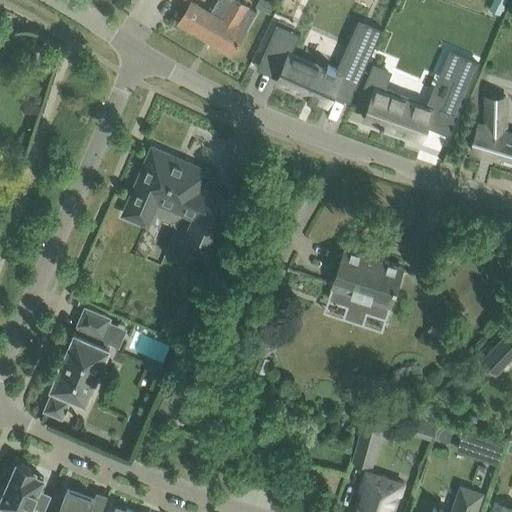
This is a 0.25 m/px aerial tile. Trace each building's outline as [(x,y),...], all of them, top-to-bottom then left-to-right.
[(217,0),(211,12),(192,1),(182,17),(215,37),(212,42),(232,53),(247,29),(257,11),(248,6),(238,0),(217,0)] [(269,13),(274,3),(267,0),(258,0),(255,6),(269,13)] [(298,0),(294,10),(343,30),(351,11),(337,5),(339,0),(298,0)] [(427,34),(442,40),(455,10),(430,0),(402,0),(387,36),(420,50),(427,34)] [(277,22),(262,54),(264,55),(267,48),(287,57),(277,81),(308,95),(307,97),(308,98),(308,97),(315,100),(315,101),(316,99),(327,104),(334,88),(351,95),(349,100),(350,101),(383,28),(381,28),(372,47),(355,40),(340,73),(335,71),(336,68),(328,65),(327,68),(291,51),(297,38),(276,28),(278,23),(277,22)] [(462,57),(443,104),(459,111),(479,63),(478,62),(477,63),(462,57)] [(373,63),(363,87),(364,88),(364,87),(373,91),(363,119),(380,125),(380,126),(383,127),(383,125),(395,129),(395,130),(415,137),(416,136),(421,138),(433,106),(431,106),(381,89),(389,71),(374,65),(374,64),(373,63)] [(479,122),(470,149),(511,161),(511,131),(505,130),(506,96),(486,95),(486,124),(479,122)] [(208,170),(152,146),(124,213),(148,223),(158,201),(195,217),(183,245),(207,256),(231,200),(201,188),(208,170)] [(339,266),(332,285),(328,298),(346,305),(342,317),(363,324),(367,312),(386,318),(397,285),(404,266),(345,247),(339,266)] [(110,317),(86,306),(78,323),(80,324),(77,332),(75,331),(67,350),(65,350),(58,366),(60,367),(51,386),(56,388),(54,392),(53,391),(45,408),(62,416),(70,398),(68,398),(70,394),(86,401),(110,346),(97,341),(100,333),(103,334),(110,317)] [(436,315),(429,331),(443,337),(450,321),(436,315)] [(511,336),(507,332),(481,360),(495,373),(511,355),(511,336)] [(158,410),(185,421),(200,385),(173,374),(158,410)] [(353,460),(372,465),(382,427),(363,422),(353,460)] [(483,436),(477,455),(497,462),(503,443),(483,436)] [(0,500),(17,508),(14,511),(40,511),(30,507),(44,476),(34,472),(35,469),(18,461),(7,486),(1,484),(0,487),(0,500)] [(351,511),(393,511),(404,482),(367,469),(351,511)] [(461,484),(451,511),(446,511),(433,507),(431,511),(476,511),(483,491),(472,487),(461,484)] [(88,511),(95,496),(68,486),(61,504),(57,502),(53,511),(88,511)] [(511,511),(511,505),(496,500),(491,511),(511,511)]
